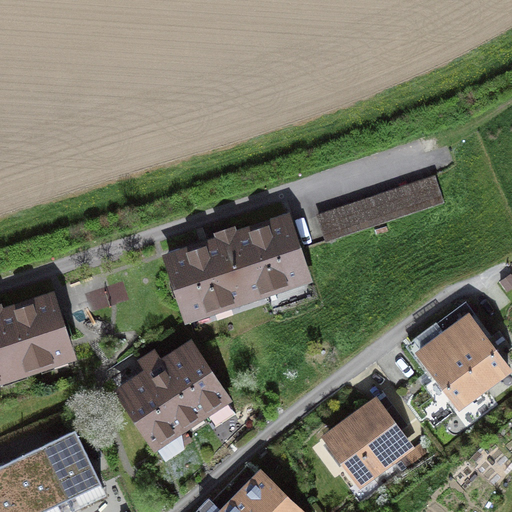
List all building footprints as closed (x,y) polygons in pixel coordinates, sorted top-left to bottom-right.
[(443,180),(321,218),(330,245),(451,206),(443,180)] [(294,218),(166,258),(188,326),(315,287),(294,218)] [(0,314),(0,388),(78,364),(57,296),(0,314)] [(446,336),(488,394),(511,377),(511,368),(474,316),(446,336)] [(488,394),(446,336),(419,355),(461,413),(488,394)] [(194,345),(117,394),(156,453),(232,404),(194,345)] [(380,399),(324,440),(362,490),(417,448),(380,399)] [(44,450),(69,502),(105,485),(80,433),(44,450)] [(5,469),(26,511),(48,511),(69,502),(44,450),(5,469)] [(0,511),(26,511),(5,469),(0,471),(0,511)] [(306,511),(265,470),(223,511),(306,511)]
